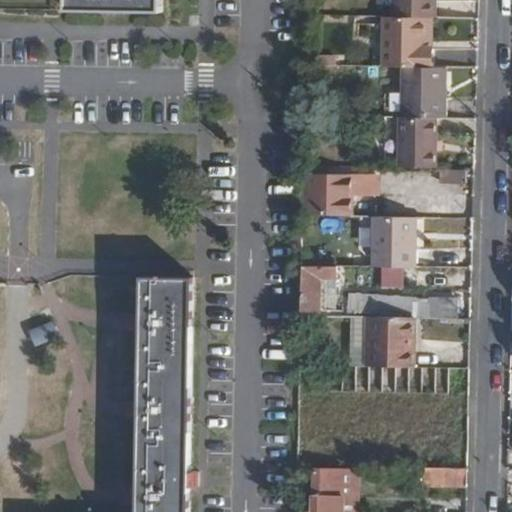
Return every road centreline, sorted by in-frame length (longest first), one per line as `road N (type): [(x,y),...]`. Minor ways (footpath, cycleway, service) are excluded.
road 1 (residential): [(503,0),(492,511)]
road 2 (residential): [(206,83),(236,89),(251,119),(245,511)]
road 3 (residential): [(0,80),(206,83)]
